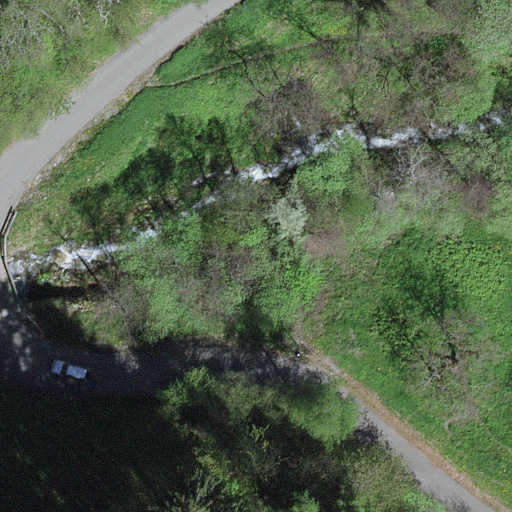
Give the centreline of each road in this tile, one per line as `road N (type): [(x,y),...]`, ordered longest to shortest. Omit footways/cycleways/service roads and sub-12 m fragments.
road 1 (unclassified): [(469,511),(347,401),(284,366),(255,361),(118,375),(28,352),(0,325)]
road 2 (unclassified): [(0,186),(50,132),(215,0)]
